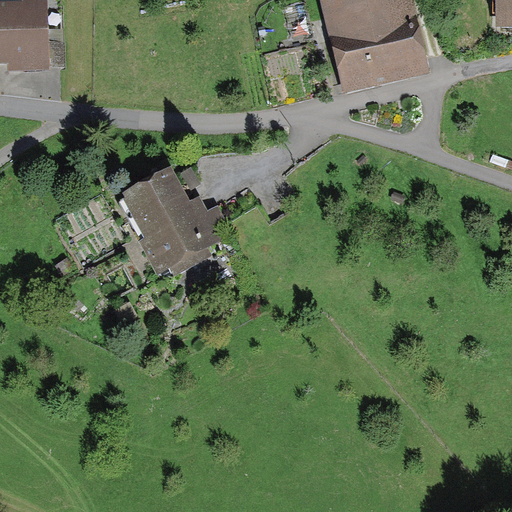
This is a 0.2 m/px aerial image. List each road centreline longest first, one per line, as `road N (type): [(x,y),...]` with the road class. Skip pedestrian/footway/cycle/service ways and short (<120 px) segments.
road 1 (residential): [(79,115),(202,124),(292,116)]
road 2 (unclassified): [(440,78),(292,116)]
road 3 (residential): [(292,116),(425,151)]
